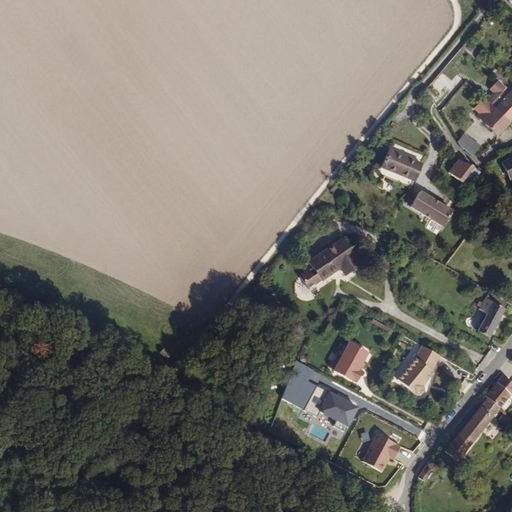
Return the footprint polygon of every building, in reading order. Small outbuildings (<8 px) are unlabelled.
[(466,42),(462,46),(470,55),(475,52),(466,42)] [(488,104),(504,87),(497,80),(488,89),(492,92),(484,101),(488,104)] [(488,104),(496,111),(511,93),(511,85),(508,82),(504,87),(488,104)] [(511,93),(496,111),(509,122),(511,118),(511,93)] [(499,134),(509,122),(496,111),(488,104),(477,116),(499,134)] [(474,153),(478,142),(466,136),(461,134),(457,143),(461,146),(474,153)] [(511,178),(511,153),(502,159),(511,179),(511,178)] [(433,174),(399,160),(392,177),(426,190),(433,174)] [(470,171),(462,162),(459,160),(448,170),(462,181),(470,171)] [(465,219),(432,199),(423,214),(456,234),(465,219)] [(367,265),(352,247),(317,271),(323,278),(310,288),(319,299),(331,290),(332,291),(351,277),(357,285),(371,275),(365,267),(367,265)] [(479,331),(492,338),(507,310),(510,305),(502,301),(489,293),(482,305),(491,310),(479,331)] [(511,295),(507,293),(502,301),(510,305),(511,306),(511,295)] [(371,351),(350,340),(343,354),(339,352),(332,367),(334,368),(333,370),(355,381),(356,379),(359,381),(361,380),(366,370),(365,370),(362,369),(366,361),(371,351)] [(435,353),(418,344),(415,354),(396,378),(416,394),(423,386),(418,381),(422,377),(425,378),(430,370),(428,369),(435,353)] [(487,395),(490,397),(502,409),(511,395),(511,378),(506,373),(498,381),(487,395)] [(356,408),(328,392),(318,411),(346,426),(356,408)] [(502,409),(490,397),(447,452),(464,465),(469,459),(464,455),(502,409)] [(492,439),(498,432),(491,426),(485,433),(492,439)] [(398,447),(375,434),(360,462),(379,472),(387,458),(391,460),(398,447)] [(444,477),(437,471),(426,484),(433,490),(444,477)]
